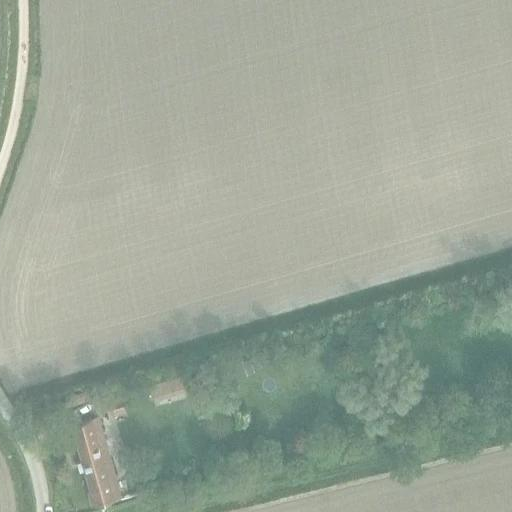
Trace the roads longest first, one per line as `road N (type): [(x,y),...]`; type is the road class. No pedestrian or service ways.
road 1 (unclassified): [(0,167),(20,81),(23,0)]
road 2 (unclassified): [(41,511),(33,457),(0,396)]
